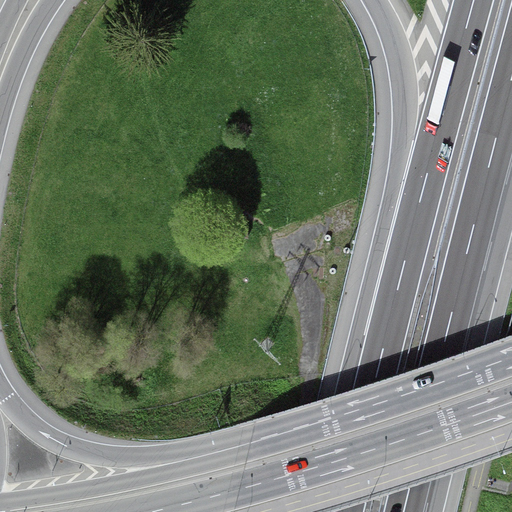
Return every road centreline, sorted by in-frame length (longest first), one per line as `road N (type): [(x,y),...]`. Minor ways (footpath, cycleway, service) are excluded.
road 1 (motorway): [(406,499),(511,76)]
road 2 (motorway): [(474,0),(384,340)]
road 3 (motorway): [(375,0),(399,54),(405,109),(384,340)]
road 4 (secondary): [(145,511),(472,415)]
road 5 (motorway): [(282,433),(166,454),(89,453),(39,431),(0,387)]
road 6 (secondary): [(282,433),(175,470),(0,501)]
road 7 (secondary): [(511,356),(282,433)]
road 8 (motorway): [(384,340),(344,511)]
road 9 (motorway): [(0,116),(18,60),(52,0)]
